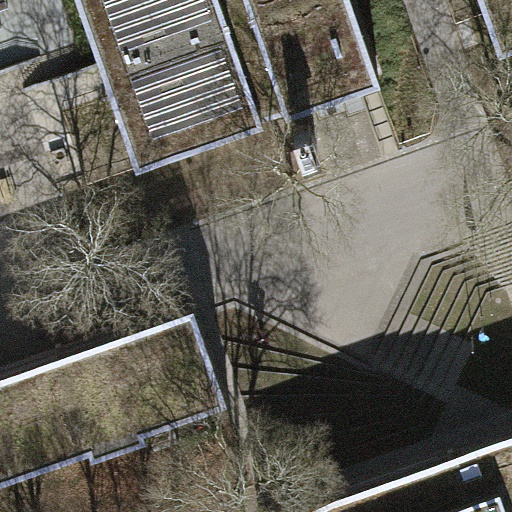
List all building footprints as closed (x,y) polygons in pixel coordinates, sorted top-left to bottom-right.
[(80,0),(138,163),(264,119),(262,115),(286,107),(287,111),(381,79),(353,0),(80,0)] [(511,0),(486,0),(500,37),(511,33),(511,0)] [(320,128),(306,133),(314,158),(329,153),(320,128)] [(194,296),(0,362),(0,470),(90,439),(93,447),(147,428),(144,420),(228,391),(194,296)] [(511,511),(511,427),(266,511),(511,511)]
